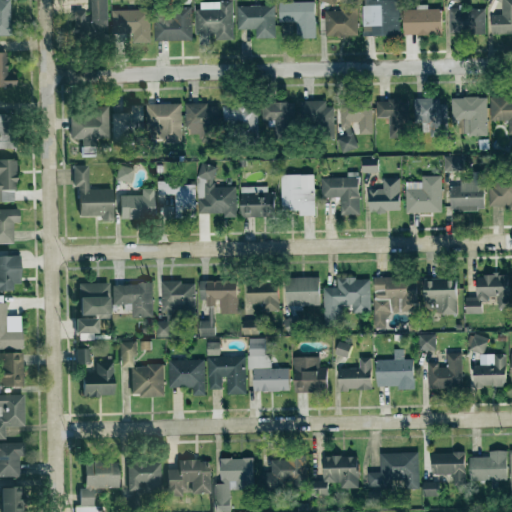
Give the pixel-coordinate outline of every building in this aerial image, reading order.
[(0,0),(0,35),(14,35),(14,23),(10,23),(9,0),(0,0)] [(106,0),(89,0),(90,21),(84,21),(84,11),(73,11),(73,34),(107,33),(106,0)] [(399,0),(390,0),(363,0),(363,36),(400,36),(399,0)] [(511,34),(511,0),(501,0),(501,15),(491,15),(491,34),(511,34)] [(196,2),(197,34),(216,33),(216,40),(233,40),(232,2),(196,2)] [(280,23),(297,22),(297,39),(316,39),(315,2),(279,3),(280,23)] [(403,36),(441,35),(440,9),(427,9),(427,5),(416,5),(416,10),(403,10),(403,36)] [(274,6),(236,7),(237,30),(256,29),(256,39),(275,39),(274,6)] [(154,18),(155,41),(192,40),(191,8),(172,8),(172,17),(154,18)] [(485,9),(449,8),(449,34),(484,34),(485,9)] [(358,36),(357,9),(325,10),(325,37),(358,36)] [(148,10),(111,11),(112,33),(149,32),(148,10)] [(0,86),(15,86),(15,75),(7,75),(7,52),(0,51),(0,86)] [(487,136),(486,97),(452,98),(453,122),(464,122),(464,136),(487,136)] [(439,98),(414,99),(415,126),(430,125),(430,137),(447,137),(446,104),(439,105),(439,98)] [(511,135),(511,98),(489,98),(490,121),(507,121),(508,135),(511,135)] [(372,134),(372,100),(341,100),(341,137),(339,137),(339,152),(354,151),(353,123),(359,123),(359,135),(372,134)] [(376,101),(376,118),(389,118),(389,139),(408,138),(407,100),(376,101)] [(334,131),(334,107),(326,107),(326,101),(301,101),(302,132),(334,131)] [(262,121),(276,121),(276,126),(294,126),(295,103),(262,102),(262,121)] [(181,104),(147,105),(148,142),(182,141),(181,104)] [(214,107),(208,107),(208,104),(186,104),(187,135),(199,134),(199,142),(215,142),(214,107)] [(258,105),(223,104),(222,127),(248,128),(248,137),(257,138),(258,105)] [(143,105),(130,105),(130,113),(111,113),(111,140),(144,139),(143,105)] [(107,108),(70,109),(70,139),(81,139),(82,146),(96,146),(96,139),(108,139),(107,108)] [(0,148),(10,149),(9,114),(0,114),(0,148)] [(444,171),(464,171),(463,157),(444,157),(444,171)] [(0,201),(16,201),(15,159),(0,159),(0,201)] [(378,172),(377,159),(362,160),(363,173),(378,172)] [(113,220),(112,189),(88,189),(88,165),(73,165),(73,186),(78,186),(78,216),(101,216),(101,220),(113,220)] [(116,180),(131,182),(133,167),(117,166),(116,180)] [(451,211),(485,210),(484,172),(472,172),(472,178),(461,179),(461,186),(450,186),(451,211)] [(314,175),(281,175),(281,211),(299,211),(300,216),(315,216),(314,175)] [(442,213),(441,176),(421,176),(421,182),(405,182),(406,213),(442,213)] [(359,215),(359,178),(321,178),(322,198),(340,197),(340,215),(359,215)] [(383,189),(369,189),(369,213),(400,212),(399,178),(383,179),(383,189)] [(511,180),(490,180),(489,209),(511,208),(511,180)] [(194,183),(157,184),(158,195),(170,195),(170,218),(195,218),(194,183)] [(241,217),(275,217),(274,193),(267,193),(267,187),(240,187),(241,217)] [(119,195),(120,219),(143,218),(143,209),(154,208),(153,188),(141,188),(141,195),(119,195)] [(19,209),(0,208),(0,242),(13,243),(13,223),(19,222),(19,209)] [(20,283),(20,255),(0,255),(0,291),(13,291),(13,283),(20,283)] [(466,314),(482,314),(482,299),(497,299),(497,309),(509,309),(509,275),(476,275),(477,297),(465,298),(466,314)] [(320,305),(319,277),(286,278),(287,306),(320,305)] [(370,278),(337,279),(337,288),(323,288),(324,326),(342,326),(341,305),(352,305),(352,314),(370,314),(370,278)] [(417,278),(374,278),(374,328),(388,328),(388,312),(417,312),(417,278)] [(457,315),(456,279),(424,280),(424,300),(438,300),(438,315),(457,315)] [(218,314),(237,314),(238,281),(202,281),(201,307),(218,307),(218,314)] [(194,282),(160,283),(161,312),(166,312),(166,322),(171,322),(170,311),(195,310),(194,282)] [(262,311),(279,311),(278,282),(248,283),(248,304),(262,304),(262,311)] [(79,315),(109,314),(109,283),(79,283),(79,315)] [(153,317),(152,284),(112,285),(112,305),(131,304),(132,318),(153,317)] [(0,347),(22,348),(22,316),(6,316),(6,297),(0,297),(0,347)] [(75,333),(97,333),(97,318),(75,319),(75,333)] [(199,320),(199,337),(215,336),(214,320),(199,320)] [(258,320),(243,320),(243,335),(258,335),(258,320)] [(156,338),(172,337),(171,322),(155,323),(156,338)] [(418,351),(436,350),(435,334),(418,335),(418,351)] [(467,350),(484,355),(488,338),(470,334),(467,350)] [(289,368),(270,369),(270,356),(265,356),(265,338),(248,339),(249,369),(253,369),(253,392),(289,391),(289,368)] [(136,341),(119,341),(120,367),(133,366),(133,357),(136,357),(136,341)] [(219,342),(207,343),(208,356),(220,355),(219,342)] [(351,346),(339,342),(335,354),(347,358),(351,346)] [(89,363),(89,348),(76,348),(76,363),(89,363)] [(413,359),(404,360),(403,349),(394,350),(394,360),(376,360),(376,387),(398,386),(398,390),(414,389),(413,359)] [(0,385),(23,386),(24,353),(0,351),(0,385)] [(462,353),(447,353),(446,365),(428,364),(428,388),(461,389),(462,353)] [(473,366),(473,387),(506,386),(505,354),(479,355),(480,365),(473,366)] [(246,395),(245,356),(208,357),(208,389),(221,389),(221,377),(227,377),(227,395),(246,395)] [(319,357),(294,357),(294,392),(328,392),(328,367),(319,368),(319,357)] [(338,369),(339,390),(372,390),(371,358),(359,358),(359,368),(338,369)] [(204,360),(168,360),(169,388),(193,388),(193,396),(205,396),(204,360)] [(113,362),(95,362),(95,373),(82,373),(82,395),(112,396),(113,362)] [(163,365),(130,366),(131,396),(164,396),(163,365)] [(24,426),(23,394),(0,394),(0,438),(5,439),(5,426),(24,426)] [(24,442),(0,442),(0,476),(19,476),(19,456),(24,456),(24,442)] [(470,481),(507,480),(506,451),(489,451),(489,457),(469,458),(470,481)] [(418,453),(380,453),(380,472),(367,473),(367,488),(392,487),(392,481),(403,480),(403,488),(418,488),(418,453)] [(432,474),(453,474),(453,485),(465,486),(465,453),(432,453),(432,474)] [(328,496),(328,483),(340,482),(340,489),(358,488),(358,456),(323,457),(323,481),(310,481),(310,496),(328,496)] [(253,459),(220,458),(220,484),(214,484),(213,511),(229,511),(230,489),(253,490),(253,459)] [(270,458),(270,493),(283,493),(283,482),(294,482),(294,486),(305,487),(306,458),(270,458)] [(210,493),(209,460),(177,460),(178,469),(166,469),(167,496),(184,495),(184,483),(191,483),(191,493),(210,493)] [(84,488),(79,488),(79,506),(93,505),(93,488),(118,487),(118,461),(84,462),(84,488)] [(127,490),(141,491),(141,493),(160,493),(160,463),(127,463),(127,490)] [(438,482),(423,483),(423,497),(438,496),(438,482)] [(22,511),(22,486),(0,486),(0,511),(22,511)] [(125,511),(139,511),(144,511),(139,496),(122,501),(125,511)]
